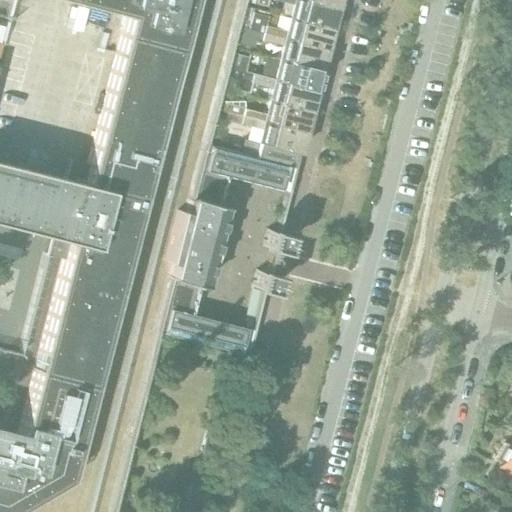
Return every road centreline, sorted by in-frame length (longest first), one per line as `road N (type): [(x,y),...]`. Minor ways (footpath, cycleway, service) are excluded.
road 1 (unknown): [(481,0),(355,511)]
road 2 (residential): [(511,21),(440,300)]
road 3 (residential): [(440,300),(383,511)]
road 4 (residential): [(424,511),(477,310)]
road 5 (residential): [(477,310),(511,178)]
